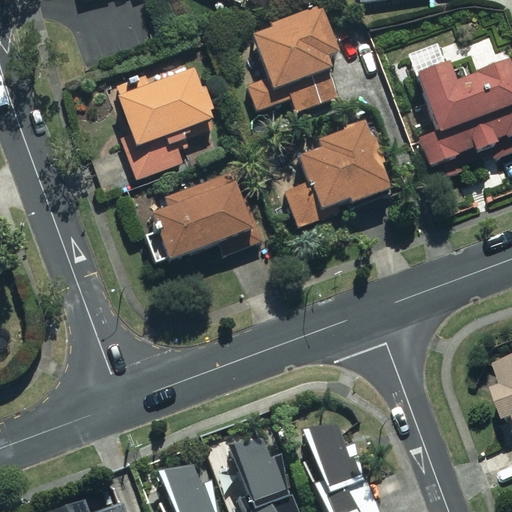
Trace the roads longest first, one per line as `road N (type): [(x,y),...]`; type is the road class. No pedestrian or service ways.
road 1 (residential): [(123,404),(0,67)]
road 2 (tertiary): [(123,404),(374,311)]
road 3 (residential): [(374,311),(449,511)]
road 4 (tertiary): [(374,311),(511,260)]
road 5 (tertiary): [(0,449),(123,404)]
